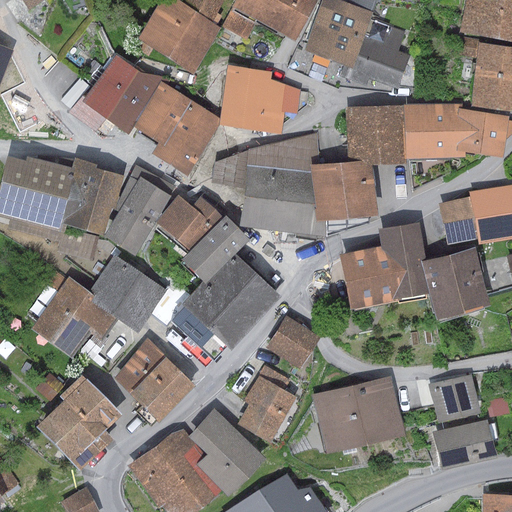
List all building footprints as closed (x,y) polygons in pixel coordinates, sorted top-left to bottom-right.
[(19,0),(26,10),(40,0),(19,0)] [(176,0),(158,0),(135,37),(191,73),(220,28),(176,0)] [(221,0),(182,0),(181,1),(212,18),(221,0)] [(257,21),(268,0),(231,0),(229,5),(257,21)] [(268,0),(257,21),(291,40),(314,0),(268,0)] [(370,11),(340,0),(320,0),(301,49),(348,68),(361,35),(370,11)] [(511,0),(464,0),(459,32),(511,41),(511,0)] [(381,43),(361,35),(348,68),(344,79),(364,86),(367,78),(396,89),(409,57),(397,52),(404,33),(387,27),(381,43)] [(511,47),(477,43),(469,105),(511,110),(511,47)] [(0,82),(13,49),(0,44),(0,82)] [(97,79),(141,109),(158,84),(113,55),(97,79)] [(271,72),(225,65),(217,119),(216,124),(218,125),(279,134),(282,112),(295,114),(299,90),(270,79),(271,72)] [(141,109),(97,79),(84,98),(80,95),(68,113),(95,132),(104,119),(125,133),(130,125),(141,109)] [(161,145),(190,101),(160,81),(158,84),(141,109),(130,125),(156,142),(161,145)] [(161,145),(156,142),(149,153),(184,176),(218,125),(216,124),(217,119),(190,101),(161,145)] [(402,105),(345,107),(345,133),(345,162),(369,160),(369,164),(404,163),(404,158),(402,105)] [(453,151),(459,109),(458,105),(402,105),(404,158),(463,157),(462,152),(453,151)] [(453,151),(462,152),(500,157),(506,115),(459,109),(453,151)] [(345,133),(317,134),(319,165),(345,162),(345,133)] [(245,165),(309,172),(308,166),(319,165),(317,134),(246,151),(214,163),(209,184),(241,190),(245,165)] [(55,223),(69,168),(24,156),(23,161),(4,156),(0,172),(0,217),(9,219),(7,229),(59,243),(56,252),(94,262),(101,235),(55,223)] [(55,223),(101,235),(108,209),(113,210),(122,175),(94,168),(95,164),(72,158),(69,168),(55,223)] [(319,165),(308,166),(309,172),(314,221),(324,220),(374,215),(369,164),(369,160),(345,162),(319,165)] [(173,187),(134,165),(102,234),(132,256),(173,187)] [(245,165),(241,190),(236,224),(323,236),(324,220),(314,221),(309,172),(245,165)] [(468,197),(476,240),(476,243),(511,236),(511,186),(468,193),(468,197)] [(190,207),(178,196),(154,221),(186,251),(220,217),(199,197),(190,207)] [(476,240),(468,197),(438,202),(445,245),(476,240)] [(247,239),(222,215),(220,217),(186,251),(179,259),(203,283),(233,253),(247,239)] [(380,246),(389,301),(428,294),(421,262),(423,261),(416,222),(377,229),(380,246)] [(389,301),(380,246),(337,254),(347,309),(389,301)] [(423,261),(421,262),(428,294),(435,324),(462,316),(461,312),(486,304),(474,248),(423,261)] [(279,297),(233,253),(203,283),(182,305),(170,321),(210,360),(224,346),(228,350),(279,297)] [(165,292),(115,255),(87,292),(85,295),(118,320),(135,333),(148,315),(165,292)] [(87,292),(67,277),(28,328),(70,358),(89,332),(101,341),(118,320),(85,295),(87,292)] [(165,292),(148,315),(165,327),(170,321),(182,305),(165,292)] [(318,337),(285,315),(264,347),(298,368),(318,337)] [(127,393),(163,357),(147,340),(111,377),(127,393)] [(156,421),(192,385),(163,357),(127,393),(156,421)] [(290,380),(264,365),(243,401),(248,404),(236,424),(268,443),(294,397),(284,391),(290,380)] [(63,386),(49,373),(35,389),(49,401),(63,386)] [(61,400),(34,426),(77,471),(111,439),(102,430),(118,414),(80,374),(57,396),(61,400)] [(470,375),(429,384),(437,422),(478,413),(470,375)] [(388,376),(310,395),(324,454),(403,435),(388,376)] [(264,460),(213,408),(185,435),(204,455),(194,464),(220,490),(226,496),(264,460)] [(486,420),(432,432),(439,467),(494,455),(486,420)] [(169,433),(125,468),(157,508),(160,506),(164,511),(192,511),(220,490),(194,464),(204,455),(185,435),(181,430),(169,433)] [(2,461),(0,462),(0,501),(1,501),(0,499),(0,496),(18,484),(2,461)] [(258,492),(270,511),(323,511),(310,490),(294,490),(286,474),(258,492)] [(98,511),(85,486),(59,500),(64,511),(98,511)] [(270,511),(258,492),(224,511),(270,511)] [(511,511),(511,494),(482,494),(481,511),(511,511)]
